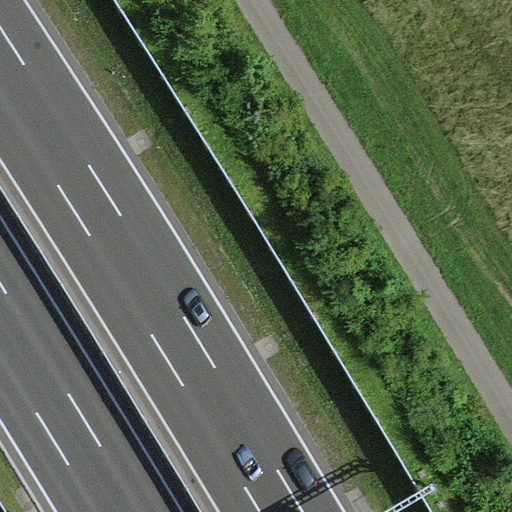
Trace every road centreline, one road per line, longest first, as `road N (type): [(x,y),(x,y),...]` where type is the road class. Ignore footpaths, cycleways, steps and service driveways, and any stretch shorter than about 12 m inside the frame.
road 1 (motorway): [(275,511),(0,69)]
road 2 (track): [(511,408),(248,0)]
road 3 (motorway): [(0,339),(107,511)]
